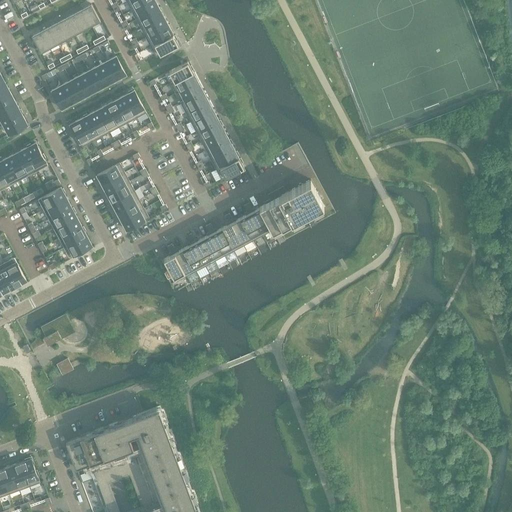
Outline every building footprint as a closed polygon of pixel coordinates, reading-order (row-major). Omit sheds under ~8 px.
[(151,0),(129,0),(127,1),(132,10),(151,0)] [(159,7),(155,0),(151,0),(132,10),(137,19),(159,7)] [(92,4),(83,9),(92,26),(101,21),(92,4)] [(164,16),(159,7),(137,19),(141,28),(164,16)] [(83,9),(74,13),(83,30),(92,26),(83,9)] [(83,30),(74,13),(66,18),(75,34),(83,30)] [(169,25),(164,16),(141,28),(146,37),(169,25)] [(66,18),(58,22),(67,39),(75,34),(66,18)] [(67,39),(58,22),(49,26),(58,43),(67,39)] [(174,34),(169,25),(146,37),(151,46),(174,34)] [(49,26),(41,31),(50,48),(58,43),(49,26)] [(41,52),(50,48),(41,31),(32,36),(41,52)] [(174,36),(174,34),(151,46),(156,56),(179,44),(176,40),(178,39),(176,35),(174,36)] [(126,74),(116,56),(107,61),(117,79),(126,74)] [(107,61),(98,66),(108,84),(117,79),(107,61)] [(190,66),(188,61),(170,71),(175,81),(171,83),(193,71),(192,70),(194,69),(192,65),(190,66)] [(98,66),(89,71),(99,89),(108,84),(98,66)] [(80,75),(90,94),(91,93),(91,94),(95,92),(95,91),(99,89),(89,71),(80,75)] [(198,81),(193,71),(171,83),(176,93),(198,81)] [(80,75),(71,80),(81,98),(90,94),(80,75)] [(3,79),(0,80),(0,92),(8,88),(3,79)] [(71,80),(62,85),(72,103),(81,98),(71,80)] [(203,90),(198,81),(176,93),(176,94),(180,91),(185,100),(181,102),(181,103),(203,90)] [(56,96),(62,108),(72,103),(62,85),(53,90),(54,92),(53,93),(55,97),(56,96)] [(8,88),(0,92),(0,103),(13,97),(8,88)] [(147,113),(134,90),(133,91),(132,90),(128,92),(129,93),(125,95),(137,118),(147,113)] [(209,100),(203,90),(181,103),(186,112),(209,100)] [(137,118),(125,95),(116,100),(128,122),(137,118)] [(13,97),(0,103),(0,115),(18,106),(13,97)] [(128,122),(116,100),(107,105),(119,127),(128,122)] [(214,110),(209,100),(186,112),(191,122),(214,110)] [(119,127),(107,105),(98,109),(110,132),(119,127)] [(18,106),(0,115),(0,117),(4,125),(23,115),(22,114),(23,113),(21,109),(20,110),(18,106)] [(110,132),(98,109),(89,114),(101,137),(110,132)] [(219,119),(214,110),(191,122),(196,131),(219,119)] [(101,137),(89,114),(88,115),(87,114),(83,116),(84,117),(80,119),(92,142),(101,137)] [(23,115),(4,125),(9,134),(11,133),(12,134),(16,132),(16,131),(28,124),(23,115)] [(92,142),(80,119),(71,124),(77,136),(76,137),(78,141),(79,140),(83,147),(92,142)] [(220,121),(219,119),(196,131),(201,141),(224,129),(222,125),(223,124),(221,120),(220,121)] [(229,138),(224,129),(201,141),(206,150),(229,138)] [(230,140),(229,138),(206,150),(211,160),(234,148),(232,144),(233,143),(231,139),(230,140)] [(31,145),(31,144),(27,146),(28,147),(26,148),(38,171),(48,165),(45,159),(46,158),(44,154),(42,155),(36,143),(31,145)] [(26,148),(17,153),(29,175),(38,171),(26,148)] [(236,152),(234,148),(211,160),(216,169),(239,157),(238,156),(239,155),(237,151),(236,152)] [(17,153),(8,157),(20,180),(29,175),(17,153)] [(8,157),(0,161),(0,163),(11,185),(20,180),(8,157)] [(240,159),(239,157),(216,169),(222,179),(244,167),(242,163),(243,162),(241,158),(240,159)] [(0,163),(0,185),(2,190),(11,185),(0,163)] [(125,172),(120,163),(98,175),(98,176),(97,177),(99,181),(100,180),(103,184),(125,172)] [(107,193),(130,181),(125,172),(103,184),(107,193)] [(274,199),(260,207),(272,230),(273,232),(324,204),(311,180),(289,191),(288,191),(285,193),(283,188),(271,194),(274,199)] [(112,202),(135,190),(130,181),(107,193),(112,202)] [(61,187),(39,199),(44,209),(67,197),(64,193),(66,192),(63,189),(62,189),(61,187)] [(117,211),(140,199),(135,190),(112,202),(117,211)] [(67,197),(44,209),(49,219),(72,207),(67,197)] [(122,220),(144,208),(140,199),(117,211),(122,220)] [(72,207),(49,219),(54,228),(77,216),(75,212),(76,212),(74,208),(72,208),(72,207)] [(253,211),(250,213),(263,235),(272,230),(260,207),(253,211)] [(127,230),(149,218),(144,208),(122,220),(124,224),(123,225),(125,229),(126,228),(127,230)] [(248,214),(241,218),(253,240),(263,235),(250,213),(248,214)] [(77,216),(54,228),(59,238),(82,226),(77,216)] [(233,222),(231,223),(243,245),(253,240),(241,218),(233,222)] [(229,224),(222,228),(234,251),(243,245),(231,223),(229,224)] [(82,226),(59,238),(64,248),(87,235),(85,231),(86,231),(84,227),(83,227),(82,226)] [(214,232),(212,233),(224,256),(234,251),(222,228),(214,232)] [(210,234),(203,238),(215,261),(224,256),(212,233),(210,234)] [(87,235),(64,248),(69,257),(76,254),(77,255),(81,253),(80,252),(92,245),(87,235)] [(195,242),(193,243),(205,266),(215,261),(203,238),(195,242)] [(191,244),(184,248),(196,271),(205,266),(193,243),(191,244)] [(176,252),(174,253),(186,276),(196,271),(184,248),(176,252)] [(172,254),(164,259),(176,281),(186,276),(174,253),(172,254)] [(27,280),(14,258),(4,263),(17,286),(18,285),(19,286),(23,284),(22,283),(27,280)] [(17,286),(4,263),(0,265),(0,277),(7,291),(17,286)] [(71,323),(67,314),(44,326),(46,336),(44,337),(47,343),(60,335),(58,331),(71,323)] [(68,358),(58,364),(60,367),(63,374),(73,369),(70,363),(68,358)] [(124,420),(67,442),(76,468),(92,462),(134,446),(130,436),(139,432),(143,443),(166,505),(168,511),(158,511),(157,508),(145,511),(198,511),(159,407),(124,420)] [(25,461),(21,462),(30,486),(40,482),(38,476),(39,475),(37,470),(36,471),(34,465),(35,464),(32,457),(25,460),(25,461)] [(21,462),(11,466),(20,490),(30,486),(21,462)] [(11,466),(1,470),(10,494),(20,490),(11,466)] [(1,470),(0,470),(0,497),(10,494),(1,470)]
